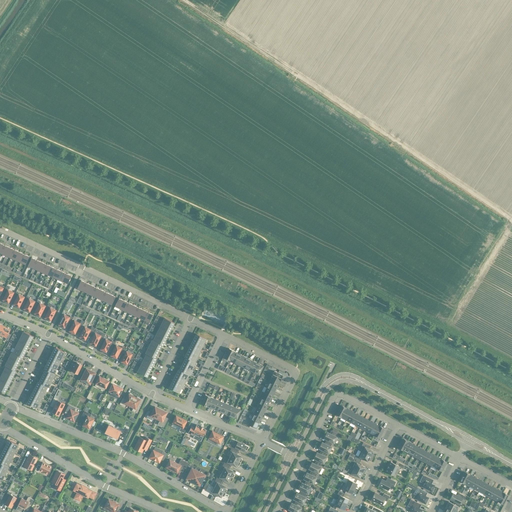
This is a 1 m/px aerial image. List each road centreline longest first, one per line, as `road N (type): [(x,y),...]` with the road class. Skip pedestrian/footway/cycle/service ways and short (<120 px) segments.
road 1 (residential): [(12,407),(124,454),(220,511)]
road 2 (residential): [(190,319),(0,229)]
road 3 (residential): [(397,425),(336,393),(276,511)]
road 4 (residential): [(1,427),(163,511)]
road 5 (residential): [(262,441),(294,372),(222,334)]
road 6 (tertiary): [(365,384),(349,374),(327,381),(288,454)]
road 7 (residential): [(153,394),(48,334)]
